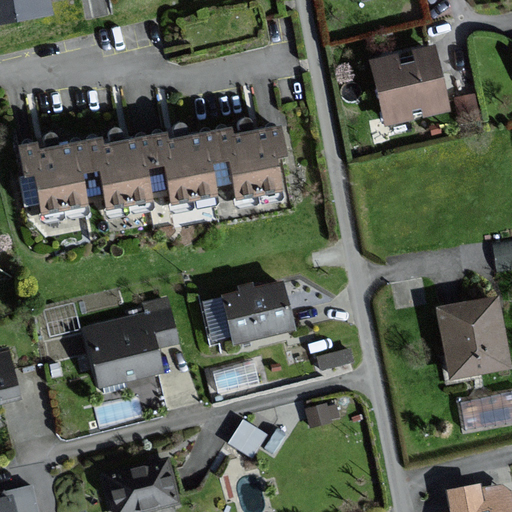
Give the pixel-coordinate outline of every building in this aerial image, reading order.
[(0,0),(0,18),(51,8),(49,0),(0,0)] [(427,113),(450,108),(437,45),(418,49),(420,61),(401,65),(399,54),(375,59),(388,122),(414,117),(412,107),(425,104),(427,113)] [(235,136),(234,129),(209,133),(213,159),(236,155),(244,204),(286,196),(279,153),(289,151),(285,127),(235,136)] [(178,209),(221,202),(213,159),(209,133),(170,140),(169,133),(145,137),(150,165),(170,161),(178,209)] [(105,144),(104,139),(80,143),(85,170),(105,166),(113,213),(157,205),(150,165),(145,137),(105,144)] [(49,219),(92,211),(85,170),(80,143),(41,150),(39,143),(26,145),(31,174),(41,172),(49,219)] [(511,236),(495,239),(498,263),(511,261),(511,236)] [(297,330),(286,281),(226,294),(237,343),(297,330)] [(76,298),(45,303),(49,330),(80,326),(76,298)] [(510,362),(496,298),(441,310),(455,374),(510,362)] [(176,344),(167,300),(141,306),(143,316),(85,328),(98,387),(162,373),(157,348),(176,344)] [(0,399),(22,394),(10,348),(0,350),(0,399)] [(229,439),(254,453),(267,429),(242,415),(229,439)] [(136,511),(179,502),(169,460),(108,474),(117,511),(136,511)] [(40,511),(34,486),(16,490),(17,495),(0,499),(0,511),(40,511)] [(511,511),(511,494),(504,496),(502,486),(480,490),(480,486),(451,491),(454,511),(511,511)]
